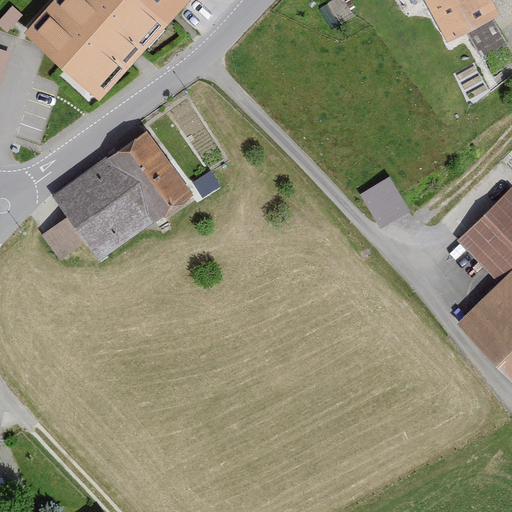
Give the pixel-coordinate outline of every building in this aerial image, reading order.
[(61,0),(28,38),(101,103),(192,0),(61,0)] [(491,0),(427,0),(451,46),(502,20),(491,0)] [(12,11),(0,25),(0,32),(5,37),(21,19),(12,11)] [(148,136),(54,200),(67,220),(41,238),(57,261),(84,243),(98,263),(191,199),(148,136)] [(410,213),(391,181),(362,199),(381,231),(410,213)] [(498,289),(460,324),(511,378),(511,191),(456,244),(498,289)]
